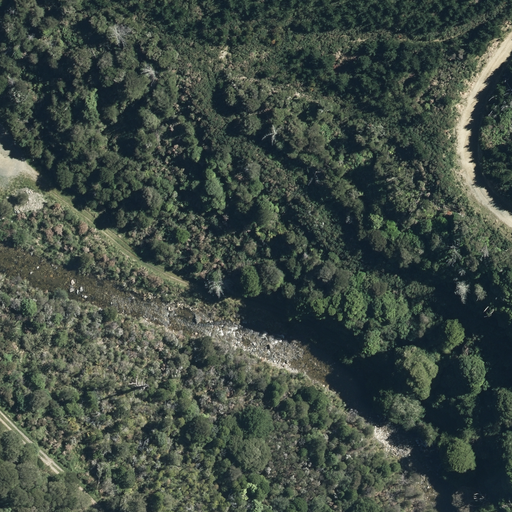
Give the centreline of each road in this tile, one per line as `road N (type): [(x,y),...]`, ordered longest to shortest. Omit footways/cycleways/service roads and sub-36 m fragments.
road 1 (track): [(0,128),(23,162),(127,248),(184,279),(310,323),(432,408),(476,460),(500,511)]
road 2 (track): [(130,0),(157,23),(288,73),(481,87)]
road 3 (track): [(511,218),(482,192),(466,141),(481,87),(511,40)]
road 4 (track): [(0,403),(73,483),(114,511)]
